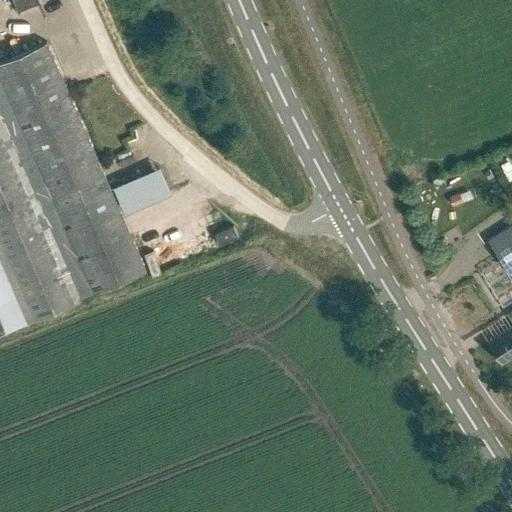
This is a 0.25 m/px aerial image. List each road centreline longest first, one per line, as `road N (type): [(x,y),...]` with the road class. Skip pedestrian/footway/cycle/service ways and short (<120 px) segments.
road 1 (unclassified): [(83,0),(130,90),(187,151),(272,217),(343,221)]
road 2 (primary): [(511,486),(343,221)]
road 3 (primary): [(343,221),(241,0)]
